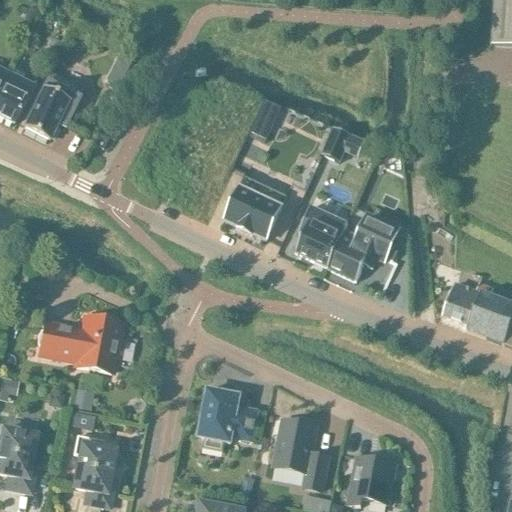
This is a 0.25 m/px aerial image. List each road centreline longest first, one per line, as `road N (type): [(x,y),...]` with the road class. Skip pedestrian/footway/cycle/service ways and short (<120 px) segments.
road 1 (unclassified): [(511,374),(332,308),(0,143)]
road 2 (residential): [(419,511),(425,460),(404,433),(186,333),(150,511)]
